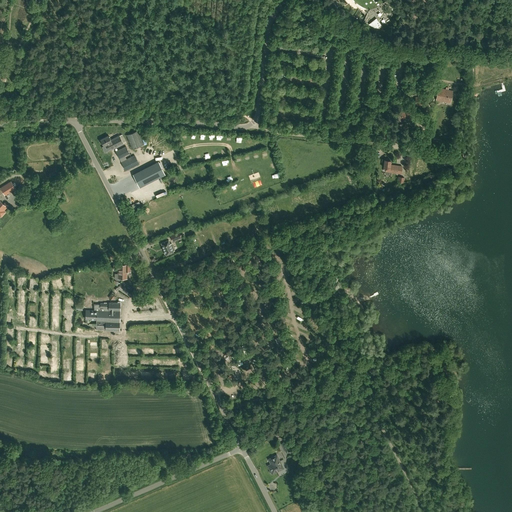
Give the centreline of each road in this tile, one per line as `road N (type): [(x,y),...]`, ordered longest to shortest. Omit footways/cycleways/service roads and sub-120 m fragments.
road 1 (unclassified): [(242,448),(76,120)]
road 2 (unknown): [(259,0),(241,104),(104,94),(0,100)]
road 3 (track): [(235,382),(245,372),(253,380),(283,376),(305,362),(278,258)]
road 4 (unclassified): [(76,120),(253,122)]
road 5 (residential): [(253,122),(260,130),(415,149)]
road 6 (unclassified): [(96,511),(242,448)]
road 7 (track): [(245,372),(266,336),(259,306),(241,289),(240,259)]
road 8 (unclassified): [(253,122),(268,27),(283,0)]
